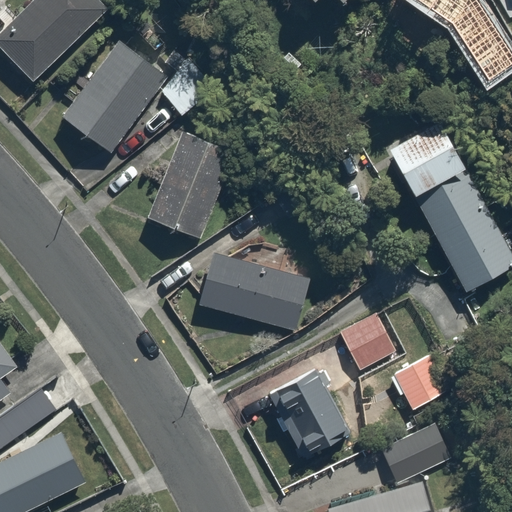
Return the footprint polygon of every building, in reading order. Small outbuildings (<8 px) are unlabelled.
[(101,0),(31,0),(0,31),(0,38),(43,82),(113,12),(101,0)] [(170,70),(129,43),(110,44),(65,113),(118,148),(170,70)] [(192,112),(194,79),(181,68),(164,88),(180,112),(192,112)] [(511,267),(511,240),(446,118),(391,147),(468,291),(511,267)] [(240,145),(185,125),(151,216),(206,237),(240,145)] [(316,277),(215,249),(201,301),(302,328),(316,277)] [(382,310),(340,333),(359,366),(400,343),(382,310)] [(0,401),(35,376),(0,326),(0,401)] [(435,350),(393,371),(413,411),(455,390),(435,350)] [(353,428),(326,367),(274,390),(300,450),(353,428)] [(48,385),(0,414),(0,448),(63,410),(48,385)] [(438,425),(385,442),(397,477),(449,460),(438,425)] [(73,433),(0,466),(0,511),(25,511),(95,480),(73,433)] [(434,511),(427,479),(332,502),(334,511),(434,511)]
